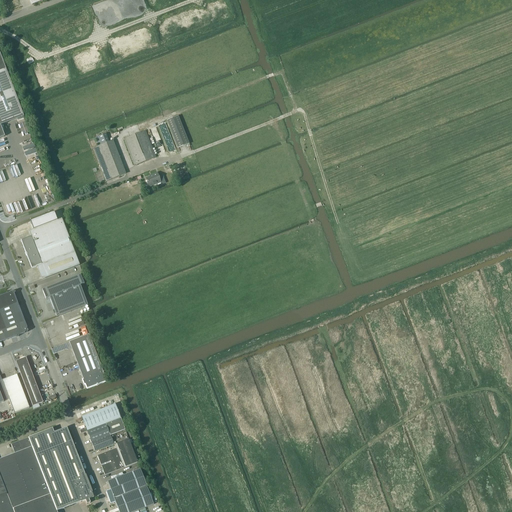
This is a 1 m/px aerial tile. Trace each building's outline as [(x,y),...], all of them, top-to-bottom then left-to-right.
[(0,138),(5,137),(0,125),(24,117),(0,53),(0,138)] [(167,121),(178,149),(189,144),(178,116),(167,121)] [(134,166),(156,157),(145,131),(124,140),(134,166)] [(106,134),(95,138),(98,146),(109,142),(106,134)] [(106,182),(126,174),(113,141),(93,149),(106,182)] [(161,183),(161,185),(166,183),(163,177),(162,175),(158,176),(157,173),(152,175),(152,176),(146,179),(149,187),(161,183)] [(29,237),(21,240),(26,253),(26,252),(28,256),(27,256),(32,269),(41,265),(40,265),(41,265),(42,265),(45,263),(50,276),(79,265),(75,252),(62,219),(58,221),(57,221),(54,214),(30,224),(32,230),(29,232),(31,237),(30,237),(29,237)] [(88,305),(80,286),(84,284),(80,275),(42,289),(46,299),(50,298),(57,317),(88,305)] [(28,332),(28,331),(28,330),(27,329),(27,328),(14,294),(15,293),(14,292),(13,292),(0,296),(0,342),(16,336),(18,337),(19,336),(19,335),(25,333),(25,332),(26,332),(28,332)] [(107,382),(89,335),(51,349),(53,353),(54,354),(71,347),(87,389),(107,382)] [(22,378),(32,374),(26,357),(15,361),(22,378)] [(28,395),(39,391),(32,374),(22,378),(28,395)] [(14,414),(29,408),(17,375),(2,381),(14,414)] [(39,391),(28,395),(33,406),(43,403),(39,391)] [(82,417),(87,431),(121,418),(115,404),(82,417)] [(91,443),(110,436),(125,430),(121,418),(87,431),(91,443)] [(55,507),(57,511),(80,502),(81,502),(85,501),(87,504),(90,503),(89,499),(94,497),(92,492),(93,492),(86,475),(85,475),(67,428),(54,433),(52,428),(28,438),(55,507)] [(117,444),(129,439),(125,430),(110,436),(91,443),(95,452),(117,444)] [(0,476),(7,495),(13,511),(41,511),(55,507),(28,438),(11,444),(15,454),(0,459),(0,476)] [(137,463),(135,457),(138,456),(133,443),(130,444),(129,439),(117,444),(118,448),(98,456),(105,475),(137,463)] [(134,511),(154,505),(146,486),(140,469),(107,482),(111,490),(106,492),(110,504),(115,502),(118,511),(134,511)] [(13,511),(7,495),(0,497),(0,511),(13,511)]
